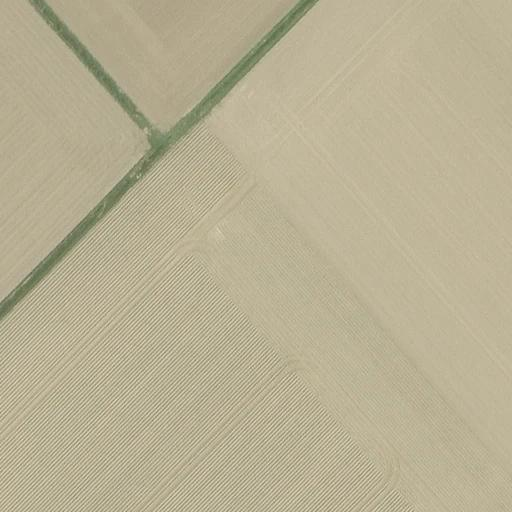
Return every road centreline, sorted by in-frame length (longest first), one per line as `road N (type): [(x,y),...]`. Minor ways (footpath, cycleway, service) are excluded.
road 1 (track): [(0,315),(311,0)]
road 2 (track): [(165,147),(37,0)]
